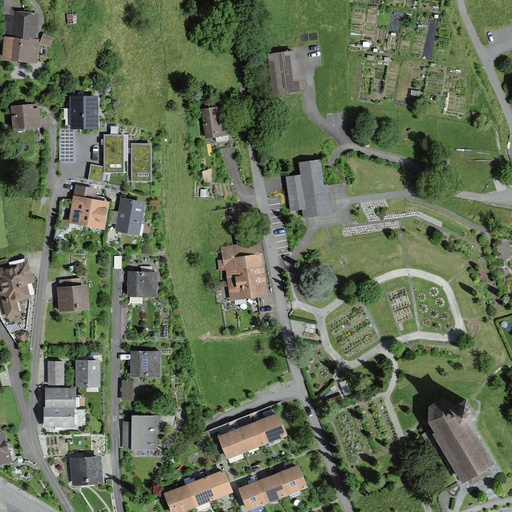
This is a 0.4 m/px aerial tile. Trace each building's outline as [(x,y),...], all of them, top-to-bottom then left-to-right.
[(35,63),(37,16),(5,15),(2,62),(35,63)] [(41,44),(52,47),(54,38),(43,35),(41,44)] [(297,53),(267,58),(273,98),(303,93),(297,53)] [(347,106),(341,66),(314,70),(319,110),(347,106)] [(96,125),(96,98),(73,98),(73,110),(66,110),(66,125),(96,125)] [(31,106),(10,109),(12,133),(40,129),(38,110),(32,110),(31,106)] [(224,107),(202,110),(209,150),(230,147),(224,107)] [(60,128),(60,148),(75,148),(75,128),(60,128)] [(124,173),(124,135),(104,135),(104,166),(104,173),(105,173),(124,173)] [(151,181),(151,143),(131,143),(131,181),(151,181)] [(75,162),(75,148),(60,148),(60,162),(75,162)] [(322,187),(320,162),(298,164),(300,177),(286,179),(290,210),(330,205),(328,186),(322,187)] [(104,166),(91,164),(88,180),(103,183),(105,173),(104,173),(104,166)] [(34,197),(49,194),(46,180),(31,184),(34,197)] [(102,226),(106,204),(88,201),(90,188),(76,185),(74,201),(77,201),(73,221),(102,226)] [(137,233),(142,204),(123,200),(118,229),(137,233)] [(118,212),(111,211),(109,222),(116,223),(118,212)] [(57,228),(55,236),(55,238),(56,239),(62,239),(66,229),(57,228)] [(257,244),(220,250),(229,305),(267,298),(257,244)] [(30,284),(25,265),(0,270),(0,295),(6,322),(19,318),(16,303),(27,300),(24,285),(30,284)] [(155,296),(155,273),(129,272),(128,286),(130,286),(130,295),(155,296)] [(62,309),(87,307),(85,287),(60,289),(62,309)] [(158,375),(158,352),(131,352),(131,373),(133,373),(133,375),(158,375)] [(99,383),(99,361),(78,361),(78,385),(88,384),(88,383),(99,383)] [(120,380),(120,400),(132,400),(133,380),(120,380)] [(47,407),(72,407),(72,397),(74,397),(74,389),(47,389),(47,407)] [(476,473),(491,464),(466,420),(468,418),(471,416),(462,400),(452,405),(442,399),(428,407),(429,422),(461,482),(476,473)] [(72,414),(72,407),(47,407),(46,407),(46,425),(71,425),(71,414),(72,414)] [(154,446),(154,415),(132,415),(131,449),(145,449),(145,446),(154,446)] [(265,442),(286,433),(278,415),(257,423),(265,442)] [(265,442),(257,423),(237,431),(244,450),(265,442)] [(227,456),(244,450),(237,431),(220,438),(227,456)] [(0,464),(9,462),(1,432),(0,432),(0,464)] [(99,458),(73,460),(75,482),(101,480),(99,458)] [(278,475),(285,493),(306,485),(299,467),(278,475)] [(214,497),(231,490),(224,472),(207,478),(214,497)] [(257,483),(265,501),(285,493),(278,475),(257,483)] [(194,505),(214,497),(207,478),(187,486),(194,505)] [(248,508),(265,501),(257,483),(240,489),(248,508)] [(172,511),(175,511),(194,505),(187,486),(166,494),(172,511)]
